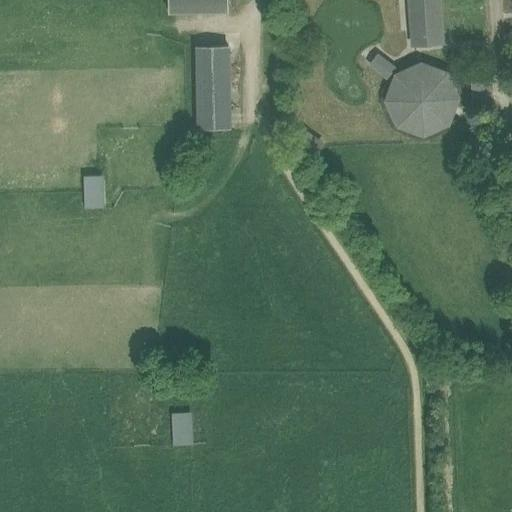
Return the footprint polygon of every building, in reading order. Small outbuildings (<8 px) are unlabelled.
[(227,0),(167,0),(168,12),(228,11),(227,0)] [(444,0),(406,0),(409,50),(447,48),(444,0)] [(230,47),(195,47),(195,128),(230,128),(230,47)] [(396,70),(377,55),(367,66),(387,84),(381,104),(394,132),(425,142),(454,127),(461,98),(448,72),(419,62),(396,70)] [(104,178),(83,178),(84,213),(105,212),(104,178)] [(193,415),(173,414),(171,449),(191,450),(193,415)]
